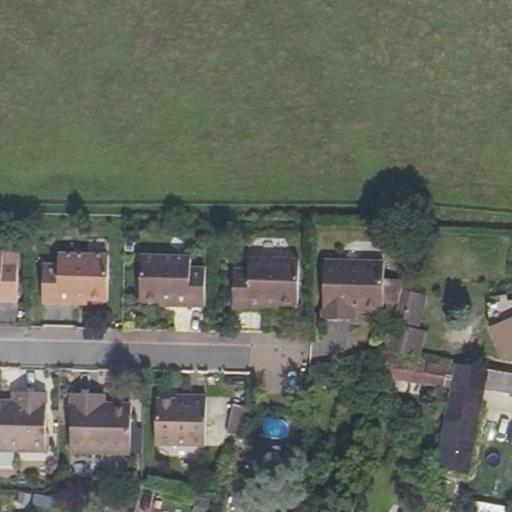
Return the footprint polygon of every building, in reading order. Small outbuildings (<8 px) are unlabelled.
[(0,306),(17,307),(18,268),(6,268),(6,258),(0,257),(0,306)] [(105,304),(106,258),(56,257),(56,269),(42,269),(42,308),(72,308),(73,300),(82,300),(82,304),(86,304),(105,304)] [(204,309),(205,271),(189,271),(190,260),(139,260),(139,304),(160,303),(162,303),(162,301),(174,301),(174,308),(204,309)] [(296,306),(297,261),(248,260),(248,272),(232,271),(231,310),(262,310),(262,302),(273,302),(273,305),(278,305),(296,306)] [(400,287),(401,280),(384,280),(384,261),(324,260),(323,320),(349,321),(350,306),(360,306),(367,313),(376,314),(384,305),(396,306),(400,287)] [(396,306),(392,325),(421,330),(429,294),(400,287),(396,306)] [(86,309),(86,304),(82,304),(82,300),(73,300),(72,308),(86,309)] [(277,310),(278,305),(273,305),(273,302),(262,302),(262,310),(277,310)] [(358,321),(358,313),(367,313),(360,306),(350,306),(349,321),(358,321)] [(511,355),(511,318),(492,327),(506,358),(511,355)] [(422,357),(427,331),(421,330),(392,325),(387,351),(422,357)] [(446,386),(449,366),(430,363),(429,365),(389,358),(386,376),(446,386)] [(467,473),(485,388),(511,392),(511,372),(456,363),(437,467),(467,473)] [(0,448),(45,451),(47,397),(22,396),(20,412),(9,410),(4,405),(0,404),(0,448)] [(20,412),(22,396),(15,396),(13,405),(4,405),(9,410),(20,412)] [(131,457),(133,414),(133,412),(131,411),(129,409),(127,407),(118,407),(112,414),(99,413),(98,398),(73,397),(71,455),(131,457)] [(112,414),(118,407),(106,407),(106,399),(98,398),(99,413),(112,414)] [(206,451),(208,401),(191,400),(191,409),(177,409),(176,406),(157,405),(155,449),(206,451)] [(191,409),(191,400),(176,400),(176,406),(177,409),(191,409)] [(246,441),(251,412),(233,409),(228,437),(246,441)] [(478,503),(477,511),(506,511),(507,506),(478,503)]
